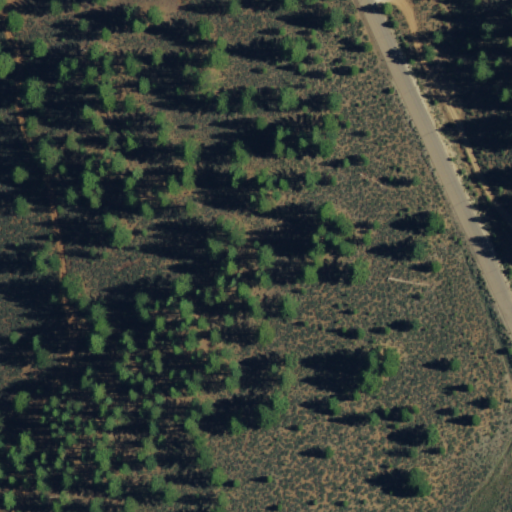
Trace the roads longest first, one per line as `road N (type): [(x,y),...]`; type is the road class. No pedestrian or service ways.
road 1 (track): [(9,0),(28,135),(53,202),(71,344),(7,511)]
road 2 (tertiary): [(511,320),(362,0)]
road 3 (track): [(511,224),(399,0)]
